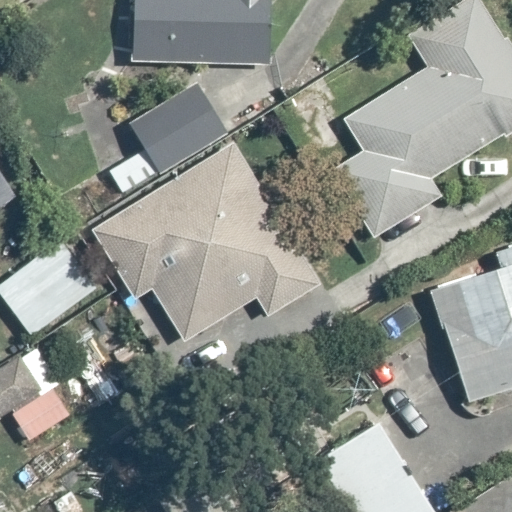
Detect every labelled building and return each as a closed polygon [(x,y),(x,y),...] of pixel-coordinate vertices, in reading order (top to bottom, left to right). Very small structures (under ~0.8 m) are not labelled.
[(275,0),(133,0),(131,60),(273,65),(275,0)] [(511,129),(511,51),(480,0),(465,0),(419,29),(438,60),(345,117),(364,150),(332,170),(373,238),(440,197),(430,180),(511,129)] [(123,195),(157,176),(231,135),(198,76),(124,117),(143,150),(109,169),(123,195)] [(234,145),(233,143),(208,158),(90,228),(157,341),(175,330),(182,341),(257,296),(268,315),(317,286),(234,145)] [(511,390),(511,246),(503,249),(507,262),(431,288),(471,405),(511,390)] [(80,408),(39,343),(0,367),(0,415),(10,410),(29,440),(80,408)] [(436,511),(378,418),(315,457),(336,491),(338,489),(352,511),(436,511)] [(242,511),(213,464),(159,497),(168,511),(242,511)]
